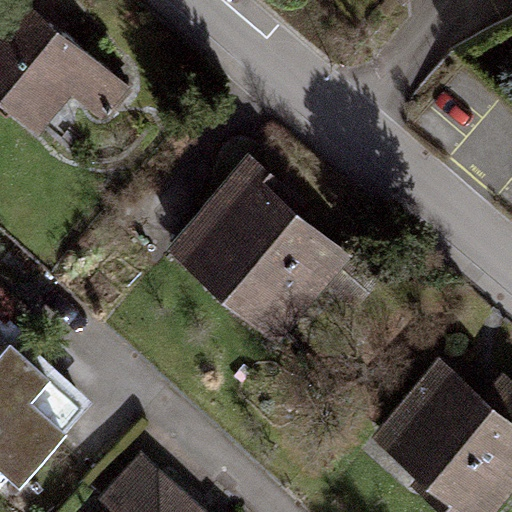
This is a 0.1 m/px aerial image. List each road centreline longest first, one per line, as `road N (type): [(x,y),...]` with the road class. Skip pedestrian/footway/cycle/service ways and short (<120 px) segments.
road 1 (residential): [(209,0),(511,264)]
road 2 (residential): [(279,511),(8,277)]
